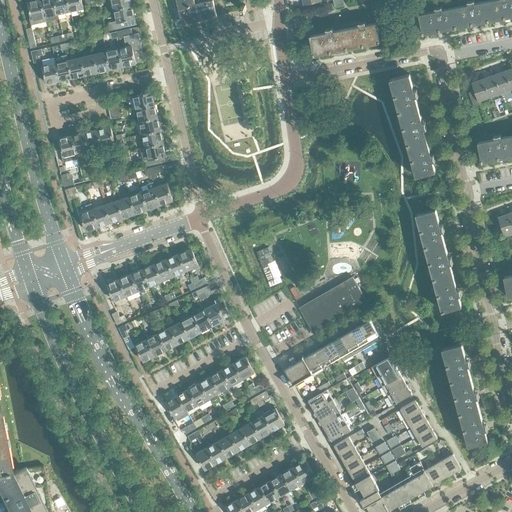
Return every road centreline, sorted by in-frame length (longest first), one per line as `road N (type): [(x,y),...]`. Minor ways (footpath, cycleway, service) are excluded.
road 1 (secondary): [(192,511),(118,385),(66,270)]
road 2 (secondary): [(32,282),(68,375),(141,511)]
road 3 (secondary): [(63,262),(0,25)]
road 4 (residential): [(202,219),(293,181),(285,79)]
road 5 (residential): [(441,57),(426,53),(285,79)]
road 6 (residential): [(202,219),(166,75)]
road 7 (residential): [(465,192),(441,57)]
road 8 (residential): [(493,325),(465,192)]
road 9 (residential): [(312,441),(251,329)]
road 10 (residential): [(251,329),(202,219)]
